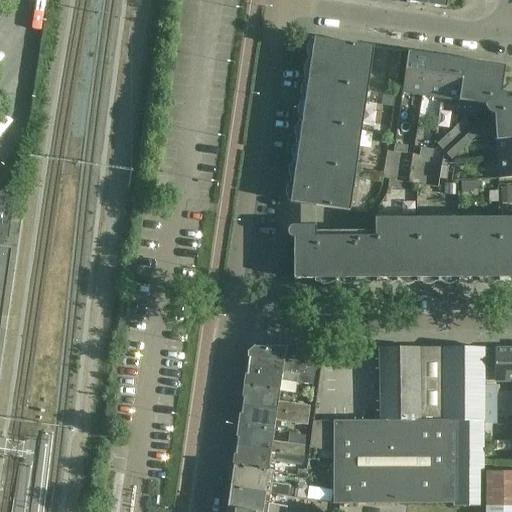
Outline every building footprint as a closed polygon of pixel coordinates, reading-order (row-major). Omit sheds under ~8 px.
[(406,0),(406,4),(446,10),(446,0),(406,0)] [(314,40),(308,81),(367,89),(373,48),(314,40)] [(429,56),(408,53),(402,94),(423,97),(429,56)] [(448,59),(429,56),(423,97),(442,99),(448,59)] [(466,62),(448,59),(442,99),(461,102),(466,62)] [(505,67),(466,62),(461,102),(484,106),(501,93),(505,67)] [(367,89),(308,81),(302,122),(361,130),(367,89)] [(511,139),(511,99),(507,100),(494,116),(496,141),(511,139)] [(464,119),(455,128),(460,134),(469,125),(464,119)] [(361,130),(302,122),(296,163),(355,171),(361,130)] [(460,134),(455,128),(446,137),(451,142),(460,134)] [(479,135),(474,129),(464,138),(470,143),(479,135)] [(451,142),(446,137),(436,145),(442,151),(451,142)] [(470,143),(464,138),(455,147),(460,152),(470,143)] [(511,159),(511,139),(496,141),(497,160),(511,159)] [(407,147),(394,145),(393,153),(406,155),(407,147)] [(460,152),(455,147),(446,155),(451,161),(460,152)] [(420,149),(419,157),(432,158),(433,151),(420,149)] [(511,178),(511,159),(497,160),(498,180),(511,178)] [(355,171),(296,163),(291,192),(304,194),(303,205),(349,212),(355,171)] [(441,167),(438,180),(446,181),(448,168),(441,167)] [(401,183),(389,181),(387,189),(400,191),(401,183)] [(0,240),(8,242),(16,184),(15,182),(0,193),(0,240)] [(304,194),(291,192),(290,204),(303,205),(304,194)] [(416,219),(395,219),(375,219),(375,237),(375,280),(416,280),(416,219)] [(457,219),(416,219),(416,280),(458,280),(457,219)] [(499,219),(457,219),(458,280),(499,280),(499,219)] [(511,219),(499,219),(499,280),(511,279),(511,219)] [(315,227),(293,227),(292,227),(290,228),(288,229),(288,230),(287,231),(287,232),(287,233),(287,234),(287,235),(288,237),(289,237),(291,239),(292,239),(293,239),(293,280),(335,280),(335,238),(315,238),(315,227)] [(375,280),(375,237),(335,238),(335,280),(375,280)] [(310,436),(309,449),(333,452),(333,504),(454,504),(453,423),(444,423),(419,423),(419,350),(379,349),(379,423),(313,423),(310,436)] [(511,349),(483,350),(483,387),(496,387),(496,382),(511,382),(511,349)] [(285,350),(254,350),(249,354),(247,368),(314,378),(315,368),(295,365),(283,363),(285,350)] [(443,350),(419,350),(419,423),(444,423),(443,350)] [(444,423),(453,423),(454,504),(454,509),(484,509),(484,438),(483,387),(483,350),(443,350),(444,423)] [(314,378),(247,368),(244,387),(279,393),(281,382),(292,384),(292,383),(313,386),(314,378)] [(279,393),(244,387),(241,408),(292,416),(309,417),(310,409),(289,406),(277,404),(279,393)] [(497,425),(496,387),(483,387),(484,438),(492,438),(492,425),(497,425)] [(292,416),(241,408),(238,427),(273,433),(275,423),(286,425),(287,424),(308,427),(309,417),(292,416)] [(273,433),(238,427),(235,448),(286,455),(304,456),(305,449),(289,446),(272,444),(273,433)] [(290,437),(289,446),(305,449),(306,439),(290,437)] [(286,455),(235,448),(232,468),(268,473),(269,464),(281,465),(281,463),(302,466),(304,456),(286,455)] [(272,473),(268,473),(232,468),(229,489),(269,495),(288,497),(290,487),(271,484),(272,473)] [(511,511),(511,472),(485,472),(484,511),(511,511)] [(269,495),(229,489),(226,510),(236,511),(286,511),(286,508),(268,506),(269,495)]
